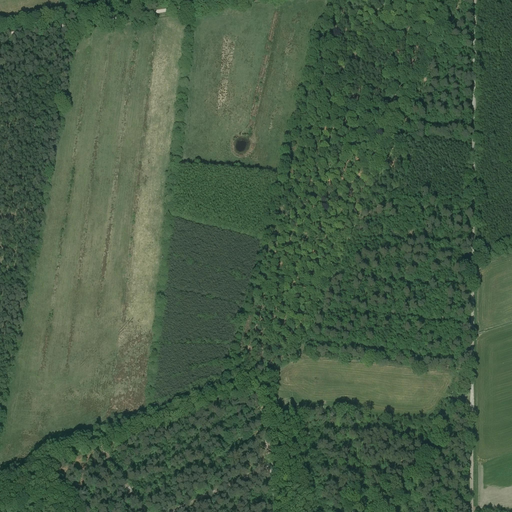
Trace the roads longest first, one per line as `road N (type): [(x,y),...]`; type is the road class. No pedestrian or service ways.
road 1 (track): [(472,0),(471,511)]
road 2 (track): [(0,36),(248,0)]
